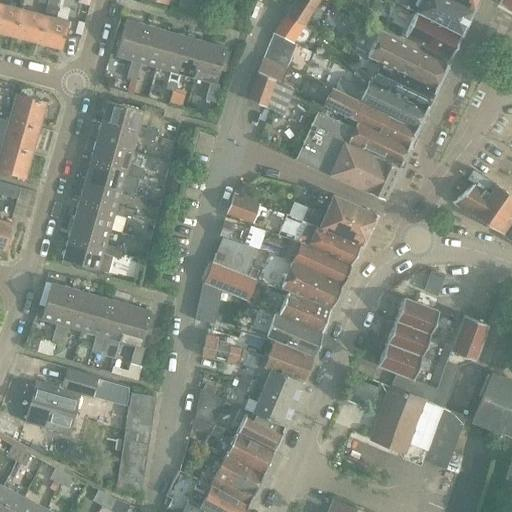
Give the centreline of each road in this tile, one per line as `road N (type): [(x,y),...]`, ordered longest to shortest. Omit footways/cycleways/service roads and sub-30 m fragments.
road 1 (residential): [(154,511),(185,303),(224,151)]
road 2 (residential): [(268,511),(376,270),(412,236)]
road 3 (residential): [(412,236),(426,145),(491,0)]
road 4 (residential): [(412,236),(386,207),(224,151)]
road 5 (residential): [(23,283),(79,86)]
road 6 (residential): [(412,236),(445,170),(511,87)]
road 7 (residential): [(224,151),(246,66),(279,0)]
